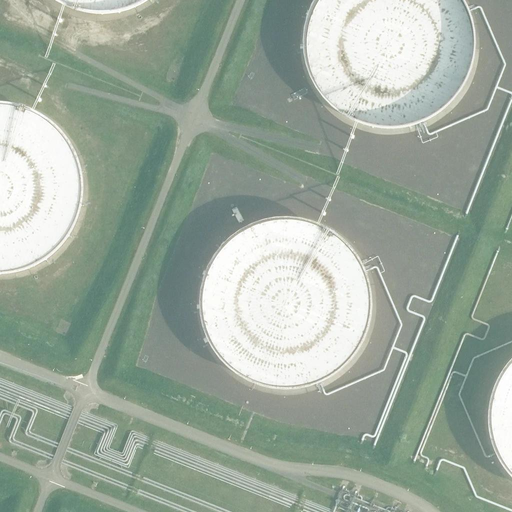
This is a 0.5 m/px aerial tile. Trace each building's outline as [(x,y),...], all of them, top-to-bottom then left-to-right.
[(57,0),(62,4),(90,14),(118,14),(146,5),(151,0),(57,0)] [(317,0),(312,10),(305,38),(308,66),(321,92),(341,112),(367,124),(396,128),(424,121),(446,107),(463,87),(474,63),(476,36),(470,10),(463,0),(317,0)] [(21,107),(0,104),(0,273),(15,273),(42,263),(64,244),(78,220),(84,192),(80,164),(68,138),(47,119),(21,107)] [(301,220),(272,221),(245,231),(223,249),(209,274),(203,302),(207,330),(220,356),(241,375),(267,387),(296,389),(324,382),(346,368),(363,347),(372,322),(373,296),(367,270),(351,246),(328,229),(301,220)] [(511,363),(503,374),(492,398),(490,424),(496,450),(509,473),(511,475),(511,363)]
